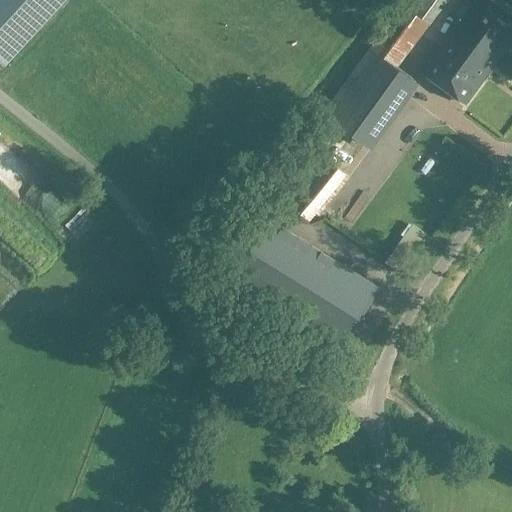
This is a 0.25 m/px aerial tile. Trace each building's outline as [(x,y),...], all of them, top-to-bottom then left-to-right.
[(66,0),(0,0),(0,57),(7,64),(66,0)] [(322,114),(348,133),(358,119),(375,131),(412,79),(397,68),(428,26),(429,27),(449,0),(424,0),(414,15),(404,7),(371,49),(370,48),(322,114)] [(423,72),(466,104),(494,65),(511,78),(511,56),(507,53),(505,56),(503,54),(511,41),(511,18),(487,0),(476,0),(470,9),(463,5),(456,14),(462,19),(423,72)] [(447,154),(451,147),(446,144),(442,150),(447,154)] [(309,149),(303,166),(321,173),(328,156),(309,149)] [(350,177),(331,162),(298,202),(294,207),(310,220),(317,212),(320,214),(350,177)] [(216,272),(342,351),(381,288),(255,209),(216,272)] [(49,253),(34,263),(46,280),(60,270),(49,253)]
